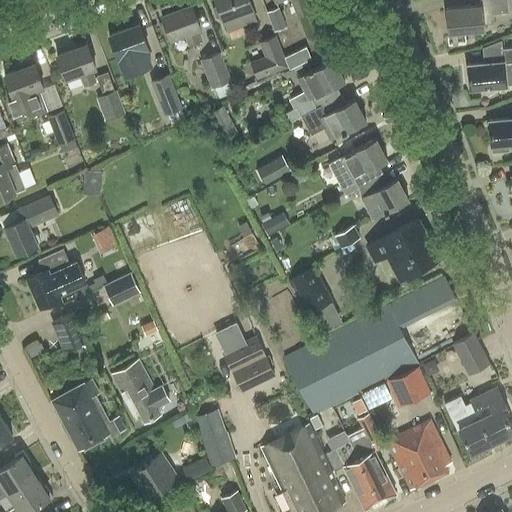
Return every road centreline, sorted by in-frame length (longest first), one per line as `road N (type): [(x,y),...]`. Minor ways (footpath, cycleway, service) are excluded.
road 1 (residential): [(511,314),(391,0)]
road 2 (unclassified): [(103,511),(0,332)]
